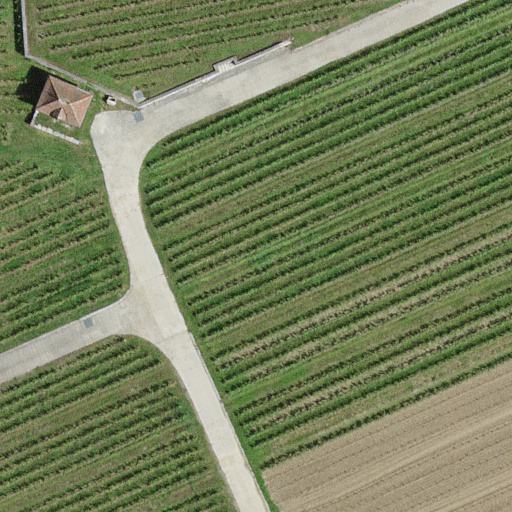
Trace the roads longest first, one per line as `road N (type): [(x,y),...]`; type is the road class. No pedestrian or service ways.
road 1 (track): [(157,297),(115,185),(122,136),(432,0)]
road 2 (track): [(252,511),(157,297)]
road 3 (track): [(0,369),(157,297)]
